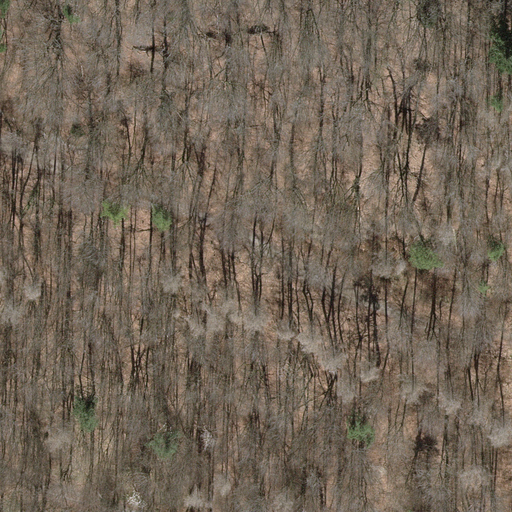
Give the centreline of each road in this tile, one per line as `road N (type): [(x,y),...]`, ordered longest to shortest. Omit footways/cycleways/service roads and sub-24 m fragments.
road 1 (track): [(0,135),(404,315),(511,339)]
road 2 (track): [(0,467),(119,511)]
